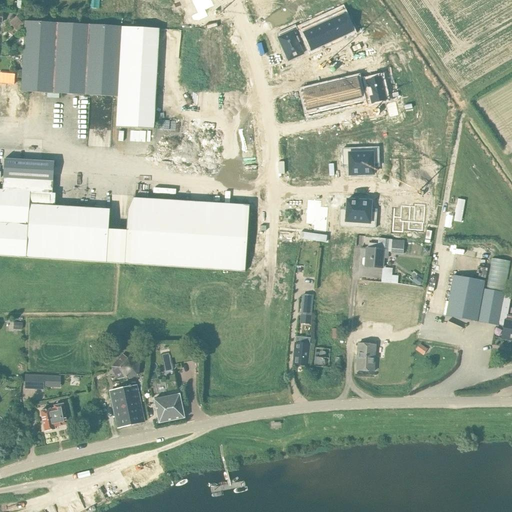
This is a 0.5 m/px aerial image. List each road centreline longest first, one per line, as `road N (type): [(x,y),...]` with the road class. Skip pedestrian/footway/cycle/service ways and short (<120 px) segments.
road 1 (tertiary): [(0,473),(251,414),(511,401)]
road 2 (residential): [(60,141),(64,98),(265,107)]
road 3 (residential): [(275,190),(394,186),(395,160)]
road 4 (residential): [(262,89),(396,40)]
